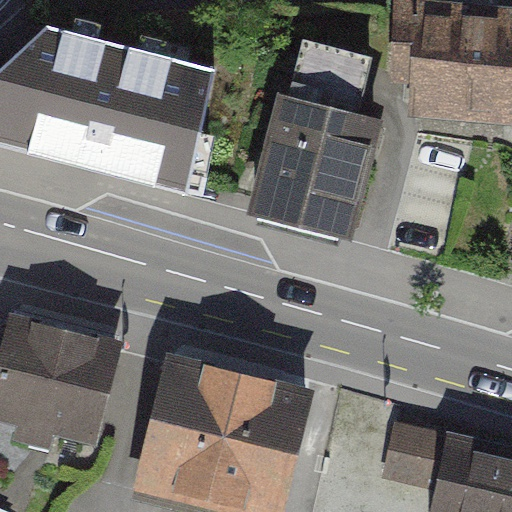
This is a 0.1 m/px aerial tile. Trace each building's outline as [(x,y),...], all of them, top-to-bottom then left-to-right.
[(511,19),(422,12),(413,121),(511,130),(511,19)] [(43,23),(0,67),(0,143),(194,200),(223,72),(43,23)] [(287,101),(259,218),(358,242),(386,125),(287,101)] [(0,437),(101,464),(130,357),(9,326),(0,358),(0,437)] [(314,511),(343,407),(180,362),(145,493),(215,511),(314,511)] [(511,511),(511,442),(450,428),(429,511),(511,511)]
